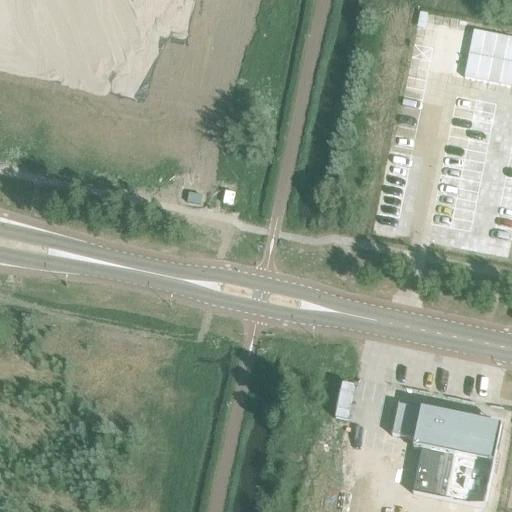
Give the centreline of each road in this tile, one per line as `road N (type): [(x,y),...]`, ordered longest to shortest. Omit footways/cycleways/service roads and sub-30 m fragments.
road 1 (tertiary): [(511,351),(337,313)]
road 2 (tertiary): [(185,279),(219,299),(293,315),(337,313)]
road 3 (tertiary): [(337,313),(263,283),(185,279)]
